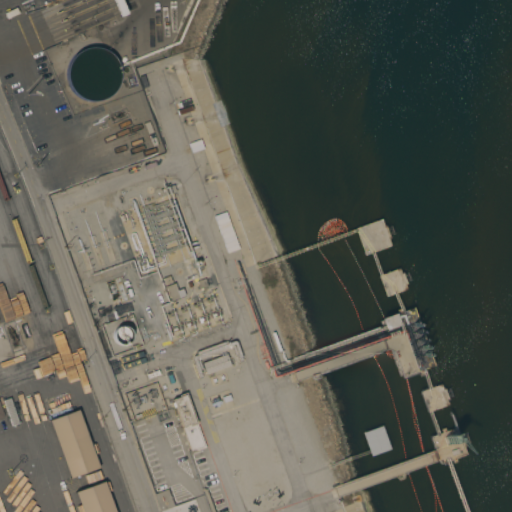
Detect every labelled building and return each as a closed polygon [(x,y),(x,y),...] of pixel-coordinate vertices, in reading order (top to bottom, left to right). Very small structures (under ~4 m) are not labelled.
[(119,83),(117,87),(114,91),(111,95),(107,98),(103,100),(99,101),(94,102),(89,102),(84,101),(80,99),(76,96),(72,93),(69,89),(67,85),(66,80),(65,76),(65,71),(66,66),(68,62),(71,58),(74,54),(78,51),(82,49),(87,48),(91,47),(96,47),(101,48),(105,50),(109,53),(113,56),(116,60),(118,64),(119,69),(120,73),(120,78),(119,83)] [(179,298),(170,301),(165,287),(174,284),(179,298)] [(394,314),(398,325),(384,330),(379,319),(394,314)] [(117,328),(121,326),(124,327),(128,329),(130,332),(131,336),(130,340),(127,343),(124,345),(120,345),(116,344),(113,341),(112,338),(112,334),(114,330),(117,328)] [(225,354),(230,366),(205,375),(201,363),(225,354)] [(195,449),(189,451),(174,407),(171,408),(170,403),(172,403),(171,400),(177,398),(177,396),(185,393),(204,448),(195,451),(195,449)] [(98,468),(69,478),(48,421),(77,410),(98,468)] [(113,511),(81,511),(74,492),(103,482),(113,511)]
